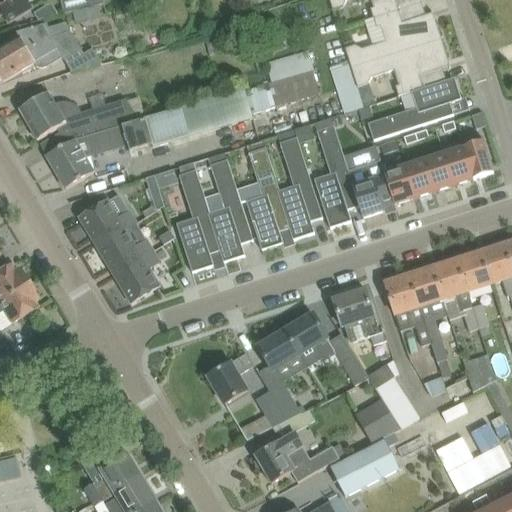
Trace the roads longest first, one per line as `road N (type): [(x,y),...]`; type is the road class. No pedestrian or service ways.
road 1 (unclassified): [(116,344),(511,206)]
road 2 (unclassified): [(116,344),(0,156)]
road 3 (unclassified): [(218,511),(116,344)]
road 4 (residential): [(511,154),(462,0)]
road 5 (unclassified): [(0,375),(116,344)]
